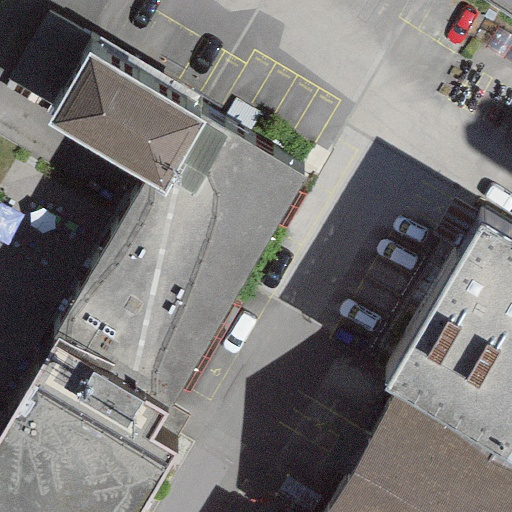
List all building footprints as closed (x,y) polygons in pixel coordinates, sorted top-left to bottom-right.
[(59,103),(98,38),(52,11),(14,77),(59,103)] [(194,95),(98,38),(59,103),(156,160),(194,95)] [(156,160),(55,331),(173,400),(312,163),(194,95),(156,160)] [(511,511),(511,208),(481,191),(382,359),(409,375),(328,511),(511,511)] [(173,400),(55,331),(0,424),(0,511),(139,511),(182,439),(158,425),(173,400)]
